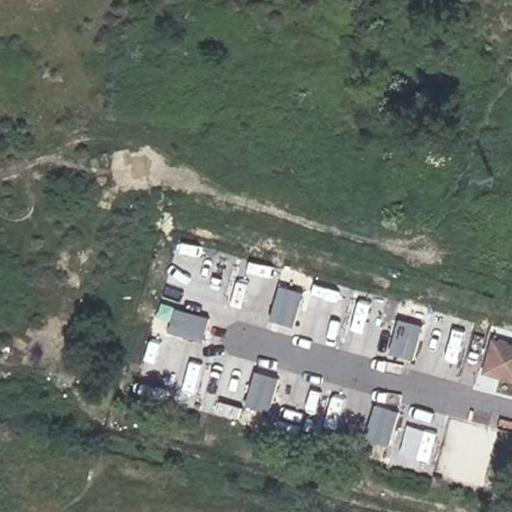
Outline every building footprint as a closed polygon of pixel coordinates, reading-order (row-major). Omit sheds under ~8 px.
[(294,329),(308,277),(289,272),(274,324),(294,329)] [(410,306),(396,358),(415,363),(430,311),(410,306)] [(214,322),(163,310),(158,327),(209,340),(214,322)] [(511,347),(499,344),(492,370),(505,374),(503,380),(511,382),(511,347)] [(490,376),(503,380),(505,374),(492,370),(490,376)] [(279,383),(259,377),(245,429),(264,434),(279,383)] [(381,411),(367,463),(386,468),(401,417),(381,411)]
